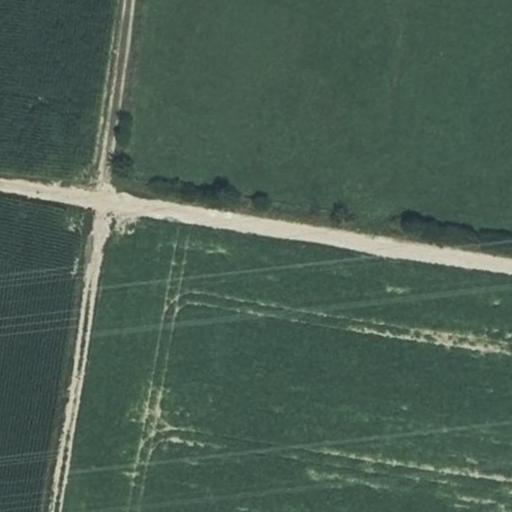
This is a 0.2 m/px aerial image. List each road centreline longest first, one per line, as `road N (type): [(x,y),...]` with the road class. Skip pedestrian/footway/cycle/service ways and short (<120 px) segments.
road 1 (track): [(511,266),(0,184)]
road 2 (track): [(54,511),(125,0)]
